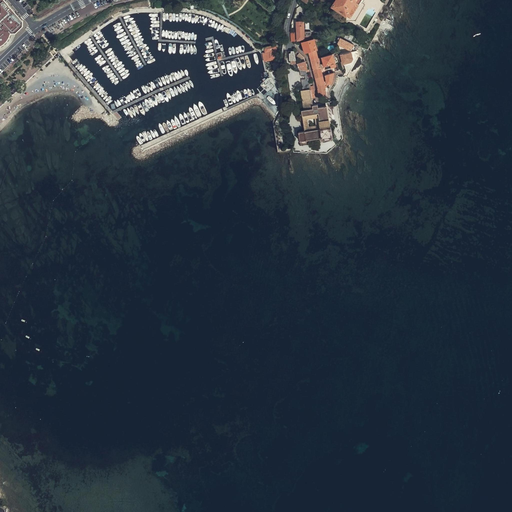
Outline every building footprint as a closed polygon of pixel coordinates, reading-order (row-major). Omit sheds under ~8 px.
[(23,26),(23,22),(16,13),(3,0),(0,0),(0,46),(1,46),(3,44),(6,42),(8,39),(9,37),(10,33),(16,33),(23,26)] [(336,0),(332,7),(346,16),(355,2),(359,5),(361,0),(336,0)] [(355,2),(346,16),(350,19),(359,5),(355,2)] [(308,41),(312,40),(311,32),(304,32),(304,22),(297,22),(297,32),(297,40),(308,40),(308,41)] [(352,49),(354,45),(339,38),(338,40),(340,40),(339,43),(340,45),(350,50),(352,49)] [(316,42),(315,39),(312,40),(308,41),(302,42),(306,53),(309,52),(311,60),(319,58),(316,50),(318,49),(316,42)] [(265,47),(266,52),(269,52),(271,52),(273,58),(274,57),(279,57),(278,44),(265,47)] [(294,51),(297,63),(305,61),(305,58),(295,48),(294,50),(294,51)] [(44,64),(46,66),(58,54),(53,49),(50,52),(53,56),(44,64)] [(294,51),(292,51),(291,53),(289,53),(290,60),(291,60),(291,63),(297,63),(294,51)] [(353,59),(351,52),(341,54),(344,64),(352,62),(353,59)] [(333,54),(322,57),(325,67),(330,65),(336,64),(333,54)] [(319,58),(311,60),(314,70),(322,68),(322,66),(321,66),(320,63),(319,58)] [(305,61),(297,63),(300,69),(301,69),(307,70),(308,70),(305,61)] [(322,68),(314,70),(316,78),(323,76),(322,69),(323,69),(322,68)] [(306,75),(306,79),(302,79),(303,91),(302,91),(304,107),(304,110),(302,110),(305,131),(299,132),(301,141),(323,138),(323,139),(334,138),(332,127),(331,128),(330,121),(333,121),(330,102),(327,103),(328,106),(319,107),(318,105),(313,105),(312,98),(312,94),(311,86),(309,78),(307,70),(301,69),(301,75),(306,75)] [(327,84),(332,84),(335,73),(326,75),(327,82),(327,84)] [(318,86),(327,84),(327,82),(325,83),(323,76),(316,78),(318,86)] [(328,87),(327,84),(318,86),(320,97),(327,95),(326,88),(328,87)]
